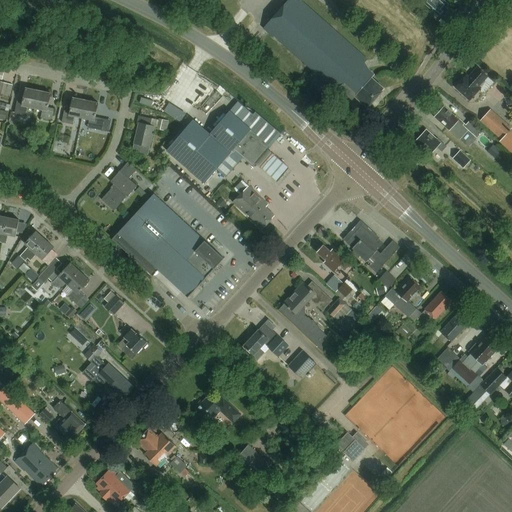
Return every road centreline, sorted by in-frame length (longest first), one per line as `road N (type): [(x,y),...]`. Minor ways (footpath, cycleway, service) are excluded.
road 1 (secondary): [(360,169),(214,49),(127,0)]
road 2 (residential): [(69,205),(108,159),(124,94),(0,65)]
road 3 (unclassified): [(511,336),(345,185)]
road 4 (secondary): [(360,169),(490,0)]
road 5 (secondary): [(203,337),(345,185)]
road 6 (secondary): [(511,310),(360,169)]
road 7 (secondary): [(70,479),(203,337)]
road 8 (residential): [(203,337),(69,205)]
